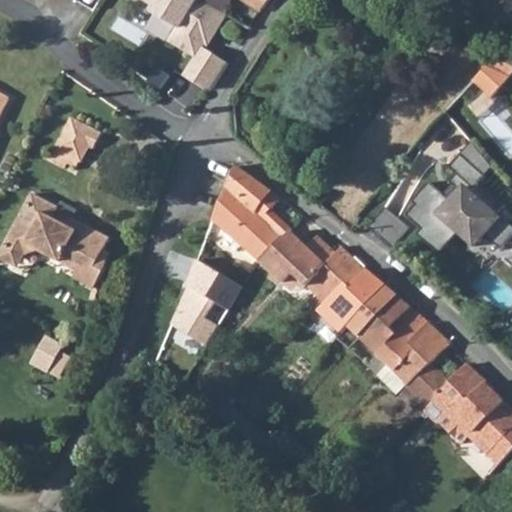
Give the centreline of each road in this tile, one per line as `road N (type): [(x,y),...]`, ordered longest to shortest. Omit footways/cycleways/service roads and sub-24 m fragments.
road 1 (residential): [(511,383),(360,241),(203,144)]
road 2 (residential): [(68,511),(203,144)]
road 3 (residential): [(203,144),(0,5)]
road 4 (residential): [(203,144),(289,0)]
